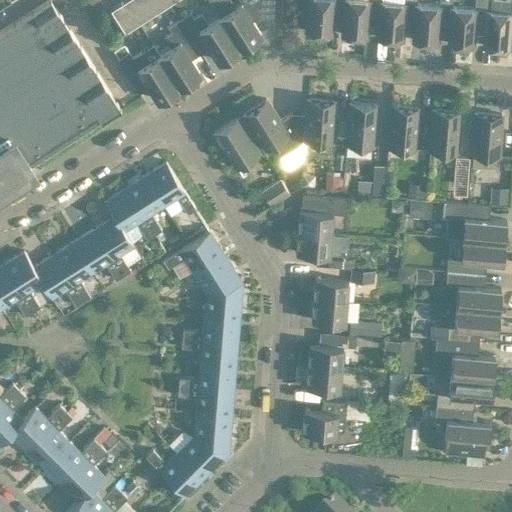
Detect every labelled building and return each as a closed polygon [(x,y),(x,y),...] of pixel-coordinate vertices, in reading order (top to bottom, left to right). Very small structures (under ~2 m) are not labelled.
[(0,189),(26,173),(28,163),(118,106),(49,0),(40,0),(0,26),(0,189)] [(133,23),(118,0),(108,7),(122,30),(133,23)] [(118,0),(133,23),(143,16),(132,0),(118,0)] [(132,0),(143,16),(153,10),(146,0),(132,0)] [(146,0),(153,10),(163,3),(160,0),(146,0)] [(208,0),(216,13),(236,44),(257,31),(244,9),(258,0),(257,12),(270,13),(270,0),(237,0),(232,3),(230,0),(208,0)] [(327,30),(328,19),(329,0),(293,0),(292,16),(305,17),(304,28),(303,28),(303,29),(328,31),(328,30),(327,30)] [(362,33),(363,22),(364,0),(329,0),(328,19),(340,20),(339,31),(338,31),(338,32),(363,34),(363,33),(362,33)] [(398,36),(399,25),(398,25),(400,0),(398,0),(364,0),(363,22),(375,23),(374,34),(373,35),(399,37),(399,36),(398,36)] [(434,28),(436,3),(413,1),(413,0),(400,0),(398,25),(399,25),(411,26),(410,37),(409,37),(409,38),(434,40),(434,39),(433,39),(434,28)] [(469,30),(471,6),(449,4),(448,0),(435,0),(436,3),(434,28),(446,29),(445,40),(444,39),(444,41),(469,43),(470,42),(469,41),(470,31),(469,30)] [(471,0),(471,6),(469,30),(470,31),(482,31),(481,42),(480,42),(480,44),(505,46),(505,44),(504,44),(507,10),(508,10),(508,9),(507,9),(507,0),(471,0)] [(174,14),(176,17),(192,42),(202,36),(215,58),(236,44),(216,13),(204,21),(198,11),(190,15),(185,7),(174,14)] [(192,42),(176,17),(174,14),(165,20),(169,25),(161,30),(167,40),(155,48),(177,82),(197,70),(183,48),(192,42)] [(154,96),(177,82),(155,48),(143,56),(136,46),(129,51),(122,40),(111,48),(116,55),(114,56),(130,81),(141,75),(154,96)] [(271,140),(278,150),(299,137),(301,112),(288,111),(277,118),(263,96),(240,111),(263,146),(271,140)] [(328,139),(331,98),(305,96),(301,137),(328,139)] [(370,142),(373,101),(347,99),(343,140),(370,142)] [(411,146),(415,105),(388,102),(385,144),(411,146)] [(453,149),(457,108),(430,106),(426,147),(453,149)] [(472,109),(467,163),(494,165),(498,111),(472,109)] [(256,150),(233,115),(211,129),(233,164),(256,150)] [(451,152),(449,181),(461,182),(464,153),(451,152)] [(163,158),(142,171),(161,202),(174,194),(184,210),(192,205),(163,158)] [(142,171),(122,184),(151,231),(158,226),(148,210),(161,202),(142,171)] [(267,201),(284,189),(275,176),(258,187),(267,201)] [(101,197),(110,213),(120,228),(121,227),(133,219),(143,236),(151,231),(122,184),(101,197)] [(294,228),(328,231),(330,210),(343,211),(345,194),(300,190),(299,203),(302,203),(301,207),(296,206),(294,228)] [(415,207),(415,191),(394,191),(394,207),(415,207)] [(458,235),(501,239),(503,217),(477,215),(478,202),(441,198),(440,213),(460,215),(458,235)] [(110,213),(91,225),(120,272),(127,267),(117,251),(131,242),(121,227),(120,228),(110,213)] [(91,225),(70,238),(89,268),(102,260),(112,277),(120,272),(91,225)] [(189,267),(219,248),(206,227),(160,257),(165,265),(181,255),(189,267)] [(292,249),(326,252),(328,231),(294,228),(292,249)] [(444,267),(473,270),(474,258),(499,260),(501,239),(458,235),(456,256),(445,255),(444,267)] [(70,238),(50,251),(80,297),(87,293),(77,276),(89,268),(70,238)] [(21,248),(0,260),(0,261),(29,308),(37,303),(27,287),(39,279),(39,278),(30,263),(21,248)] [(202,288),(239,279),(219,248),(189,267),(202,288)] [(50,251),(30,263),(39,278),(39,279),(48,294),(62,286),(72,302),(80,297),(50,251)] [(0,261),(0,303),(11,296),(22,312),(29,308),(0,261)] [(349,277),(369,279),(370,267),(350,265),(349,277)] [(453,303),(495,306),(497,285),(472,283),(473,270),(444,268),(442,280),(454,281),(453,303)] [(309,295),(343,298),(344,276),(311,274),(309,295)] [(239,279),(202,288),(200,313),(236,316),(239,279)] [(309,295),(308,317),(341,319),(343,298),(309,295)] [(495,306),(453,303),(451,324),(444,323),(443,336),(467,338),(468,326),(494,328),(495,306)] [(234,340),(236,316),(200,313),(199,328),(180,326),(179,335),(234,340)] [(347,317),(346,330),(378,332),(379,319),(347,317)] [(304,362),(337,364),(339,343),(352,344),(353,332),(322,330),(321,341),(306,340),(304,362)] [(198,346),(196,360),(232,364),(234,340),(179,335),(178,344),(198,346)] [(467,338),(443,336),(432,335),(431,349),(449,350),(447,371),(490,374),(492,353),(466,351),(467,338)] [(176,374),(175,383),(230,387),(232,364),(196,360),(195,375),(176,374)] [(337,364),(304,362),(302,383),(336,386),(337,364)] [(490,374),(447,371),(445,391),(433,390),(432,403),(462,405),(463,393),(488,395),(490,374)] [(0,389),(0,401),(16,386),(10,380),(0,389)] [(228,411),(230,387),(175,383),(174,392),(194,393),(192,408),(228,411)] [(0,436),(7,430),(7,429),(19,417),(19,416),(8,406),(22,392),(16,386),(0,401),(0,436)] [(332,429),(337,429),(341,426),(343,398),(319,396),(318,408),(301,406),(299,428),(332,431),(332,429)] [(7,429),(7,430),(24,446),(63,407),(56,401),(43,415),(31,403),(19,416),(19,417),(7,429)] [(432,403),(431,415),(443,416),(440,450),(479,453),(480,441),(484,441),(486,419),(469,418),(470,406),(462,405),(432,403)] [(24,446),(41,463),(66,438),(55,427),(69,413),(63,407),(24,446)] [(225,448),(228,411),(192,408),(190,432),(225,448)] [(101,423),(91,434),(97,439),(107,429),(101,423)] [(109,428),(101,437),(107,443),(115,435),(109,428)] [(199,474),(225,448),(190,432),(173,449),(199,474)] [(41,463),(58,480),(97,441),(90,435),(76,448),(66,438),(41,463)] [(58,480),(74,497),(75,497),(87,484),(88,485),(100,472),(89,461),(103,447),(97,441),(58,480)] [(182,492),(199,474),(173,449),(163,460),(149,446),(142,453),(182,492)] [(129,478),(123,485),(130,492),(137,485),(129,478)] [(61,509),(64,511),(93,511),(118,488),(112,481),(98,495),(88,485),(87,484),(75,497),(74,497),(61,509)] [(93,511),(114,511),(110,507),(124,494),(118,488),(93,511)] [(343,511),(331,500),(319,511),(343,511)]
